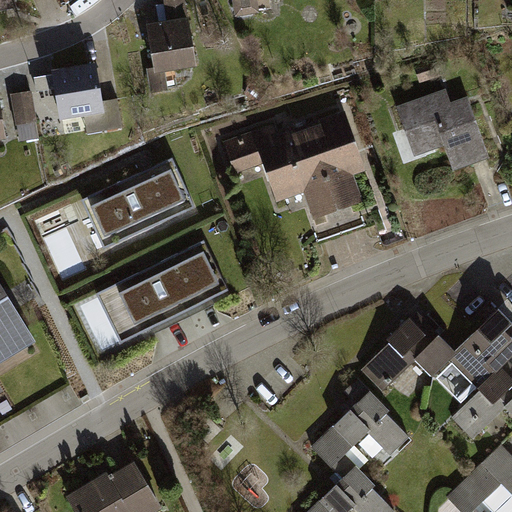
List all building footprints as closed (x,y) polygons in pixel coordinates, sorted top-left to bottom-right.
[(234,0),(237,17),(261,14),(258,0),(234,0)] [(187,15),(150,21),(145,22),(153,66),(144,67),(148,89),(175,84),(171,65),(195,60),(187,15)] [(95,61),(52,66),(58,112),(101,106),(95,61)] [(447,90),(399,104),(415,157),(447,147),(452,164),(487,154),(470,95),(450,100),(447,90)] [(12,146),(42,141),(34,92),(5,96),(12,146)] [(275,124),(224,142),(235,173),(264,163),(277,202),(303,192),(311,216),(363,198),(353,171),(363,167),(344,113),(279,135),(275,124)] [(170,157),(86,194),(107,242),(191,204),(170,157)] [(203,236),(97,288),(120,335),(226,283),(203,236)] [(0,282),(0,357),(33,339),(0,282)] [(475,399),(505,370),(511,363),(511,331),(511,329),(511,321),(500,309),(455,352),(442,364),(475,399)] [(442,364),(455,352),(436,332),(430,338),(412,320),(359,370),(383,396),(419,362),(432,375),(442,364)] [(511,376),(505,370),(475,399),(456,417),(479,442),(486,435),(501,450),(506,445),(511,439),(511,376)] [(391,455),(410,437),(360,384),(346,397),(355,408),(314,446),(336,470),(349,458),(373,436),(391,455)] [(511,511),(511,451),(506,445),(501,450),(451,498),(463,511),(476,511),(486,503),(494,511),(511,511)] [(132,456),(70,492),(81,511),(149,511),(160,506),(132,456)] [(395,511),(398,510),(349,458),(336,470),(330,477),(338,486),(309,511),(351,511),(356,508),(360,511),(395,511)]
